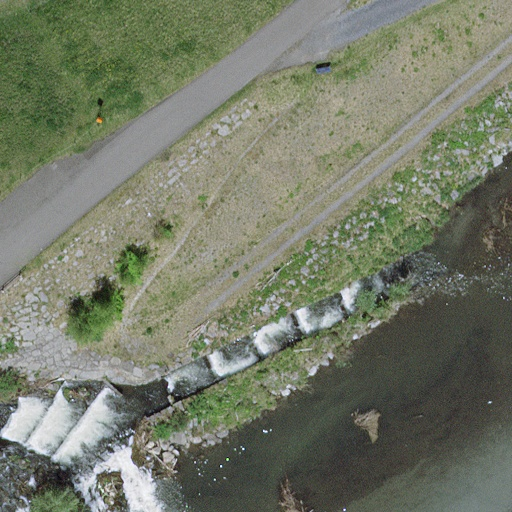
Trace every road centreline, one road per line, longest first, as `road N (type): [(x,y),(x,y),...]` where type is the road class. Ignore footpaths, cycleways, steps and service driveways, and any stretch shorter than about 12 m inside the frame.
road 1 (track): [(511,45),(149,347)]
road 2 (track): [(323,0),(0,266)]
road 3 (track): [(263,51),(311,48),(412,0)]
